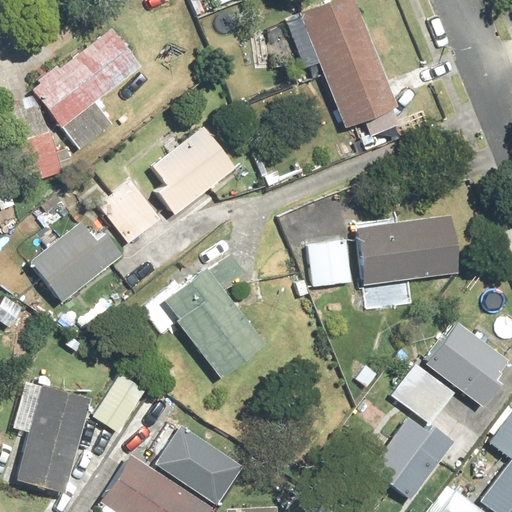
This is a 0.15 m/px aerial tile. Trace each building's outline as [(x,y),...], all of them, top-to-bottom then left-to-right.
[(396,104),(355,0),(316,0),(297,8),(342,125),(396,104)] [(61,126),(140,66),(109,25),(30,86),(61,126)] [(42,111),(31,97),(0,106),(0,126),(16,186),(61,173),(42,111)] [(236,166),(201,122),(150,162),(165,182),(155,190),(174,215),(236,166)] [(128,179),(92,204),(123,247),(158,222),(128,179)] [(13,185),(0,187),(0,212),(17,210),(13,185)] [(450,215),(354,227),(362,284),(457,272),(450,215)] [(80,219),(31,258),(63,299),(122,252),(104,230),(94,237),(80,219)] [(347,239),(303,243),(307,288),(351,284),(347,239)] [(265,340),(207,265),(161,300),(219,375),(265,340)] [(508,357),(455,316),(422,358),(482,405),(502,380),(494,374),(508,357)] [(145,396),(119,377),(89,417),(115,436),(145,396)] [(95,395),(41,382),(16,478),(70,491),(95,395)] [(411,498),(452,438),(412,411),(371,471),(411,498)] [(184,423),(156,463),(215,504),(243,464),(184,423)] [(206,511),(211,506),(128,450),(95,499),(113,511),(206,511)] [(499,511),(511,511),(511,456),(481,499),(499,511)] [(480,511),(452,490),(434,511),(480,511)] [(329,511),(314,501),(306,511),(329,511)] [(275,511),(275,503),(226,505),(226,511),(275,511)]
